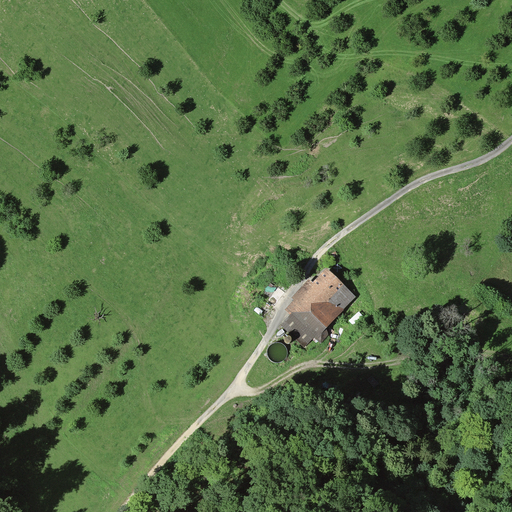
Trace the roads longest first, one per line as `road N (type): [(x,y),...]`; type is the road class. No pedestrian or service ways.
road 1 (track): [(511,139),(489,157),(425,179),(321,250),(214,407)]
road 2 (track): [(235,386),(254,392),(314,362),(383,366),(441,354),(511,361)]
road 3 (track): [(199,420),(151,418),(133,331),(100,296)]
road 4 (track): [(119,511),(162,454),(214,407)]
